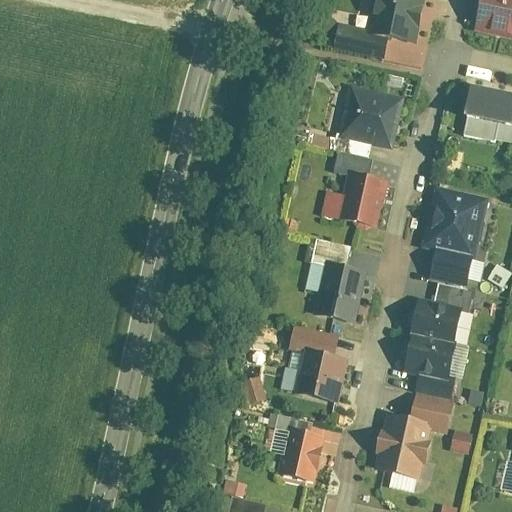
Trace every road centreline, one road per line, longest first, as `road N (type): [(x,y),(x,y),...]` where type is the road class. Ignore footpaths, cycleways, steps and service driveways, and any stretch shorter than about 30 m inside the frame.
road 1 (tertiary): [(102,511),(188,113),(224,0)]
road 2 (residential): [(443,65),(343,511)]
